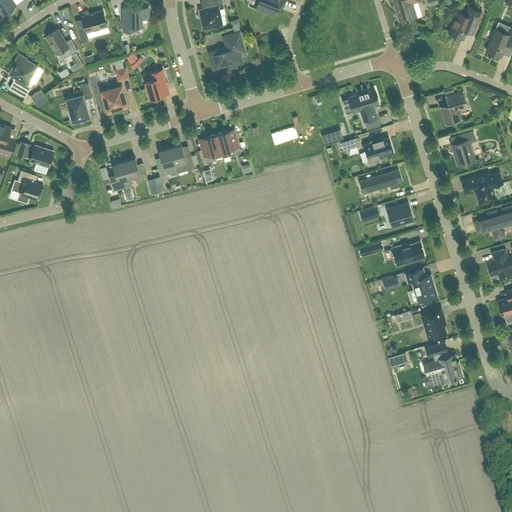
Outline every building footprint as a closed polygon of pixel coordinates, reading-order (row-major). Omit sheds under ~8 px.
[(0,0),(0,8),(3,13),(8,9),(9,11),(15,7),(14,5),(16,4),(12,0),(0,0)] [(222,0),(202,0),(202,4),(203,8),(199,9),(203,28),(223,24),(222,24),(226,23),(224,14),(221,15),(219,5),(224,4),(222,0)] [(285,0),(258,0),(255,8),(274,16),(279,4),(283,6),(285,0)] [(419,0),(393,0),(399,21),(417,16),(413,2),(419,0)] [(482,11),(469,6),(465,14),(458,11),(449,32),(463,38),(466,30),(473,32),(482,11)] [(123,7),(124,30),(136,30),(135,25),(142,25),(142,17),(149,17),(148,7),(141,8),(141,7),(123,7)] [(107,25),(103,10),(82,16),(85,27),(78,29),(81,42),(89,40),(87,31),(107,25)] [(508,33),(495,28),(486,50),(501,56),(506,43),(511,45),(511,29),(510,28),(508,33)] [(66,41),(58,29),(46,36),(57,53),(58,52),(62,59),(78,49),(71,38),(66,41)] [(244,49),(239,31),(223,36),(226,47),(210,52),(214,67),(223,65),(223,64),(230,62),(230,64),(232,65),(240,62),(241,61),(239,51),(244,49)] [(207,36),(209,42),(218,39),(217,34),(207,36)] [(135,68),(144,62),(136,51),(128,57),(135,68)] [(27,58),(19,53),(15,61),(16,61),(9,73),(15,77),(9,87),(25,96),(33,82),(30,80),(38,66),(26,59),(27,58)] [(130,77),(126,66),(115,69),(118,81),(130,77)] [(169,92),(162,69),(150,72),(152,78),(146,80),(147,86),(145,87),(148,96),(150,96),(150,98),(169,92)] [(92,96),(88,82),(79,84),(81,89),(73,91),(74,96),(67,98),(70,109),(68,110),(70,117),(72,117),(73,120),(89,115),(84,98),(92,96)] [(127,104),(122,84),(101,90),(107,110),(127,104)] [(376,94),(374,88),(349,96),(354,111),(361,109),(367,128),(380,124),(378,117),(376,118),(373,105),(379,103),(377,98),(378,97),(377,94),(376,94)] [(44,93),(41,89),(32,95),(35,100),(44,93)] [(468,107),(463,89),(445,95),(448,103),(440,106),(445,123),(462,118),(460,112),(462,109),(468,107)] [(0,123),(0,153),(8,156),(14,139),(7,137),(11,127),(0,123)] [(234,128),(216,133),(223,156),(224,157),(240,152),(234,128)] [(476,140),(473,129),(460,133),(462,140),(451,143),(457,165),(475,160),(470,141),(476,140)] [(216,158),(223,156),(216,133),(199,138),(206,162),(217,159),(216,158)] [(394,153),(388,135),(376,139),(376,138),(369,140),(370,141),(363,143),(365,150),(368,160),(372,159),(394,153)] [(355,137),(341,141),(343,149),(357,145),(355,137)] [(30,143),(21,140),(17,154),(26,157),(26,156),(30,158),(30,159),(49,165),(54,150),(35,144),(33,149),(29,147),(30,143)] [(170,146),(177,172),(194,167),(191,154),(185,156),(181,143),(170,146)] [(178,173),(177,172),(170,146),(159,150),(164,166),(158,167),(160,175),(171,172),(172,174),(178,173)] [(135,157),(124,160),(129,177),(135,175),(137,182),(148,179),(146,171),(140,173),(135,157)] [(123,179),(129,177),(124,160),(113,163),(115,170),(109,172),(114,188),(125,185),(123,179)] [(398,167),(359,179),(361,186),(363,193),(369,191),(402,181),(398,167)] [(34,173),(21,169),(15,188),(21,190),(18,199),(27,201),(29,195),(38,198),(43,184),(32,180),(34,173)] [(211,178),(209,171),(203,172),(205,180),(211,178)] [(502,183),(498,172),(489,175),(488,172),(462,180),(465,191),(476,188),(480,202),(495,197),(495,194),(496,194),(505,191),(503,182),(502,183)] [(154,177),(158,192),(165,190),(161,175),(154,177)] [(154,177),(147,179),(151,194),(158,192),(154,177)] [(389,217),(392,226),(392,227),(414,220),(414,219),(411,212),(408,202),(408,201),(386,208),(387,208),(389,217)] [(511,204),(501,208),(503,213),(498,214),(497,209),(487,212),(488,217),(474,221),(477,231),(491,227),(495,238),(505,235),(501,224),(511,220),(511,204)] [(364,209),(366,217),(382,212),(379,205),(364,209)] [(371,252),(383,248),(381,241),(369,244),(371,252)] [(402,245),(392,247),(397,264),(425,255),(420,241),(408,244),(408,243),(402,245)] [(507,256),(505,248),(492,252),(494,259),(486,262),(490,274),(498,272),(500,279),(511,275),(511,273),(511,268),(511,267),(511,259),(511,254),(507,256)] [(418,301),(437,295),(434,285),(432,286),(428,274),(425,275),(422,268),(406,273),(408,281),(412,280),(414,288),(418,301)] [(511,312),(511,288),(510,289),(511,293),(511,295),(498,300),(503,315),(511,312)] [(445,321),(440,306),(421,312),(429,339),(446,333),(442,322),(445,321)] [(409,309),(402,312),(404,319),(412,317),(409,309)] [(456,376),(461,375),(454,354),(448,356),(446,350),(447,350),(445,341),(426,347),(428,356),(433,354),(435,360),(424,363),(427,373),(431,385),(450,379),(450,378),(455,377),(455,379),(457,378),(456,376)] [(405,351),(388,357),(390,366),(408,360),(405,351)]
